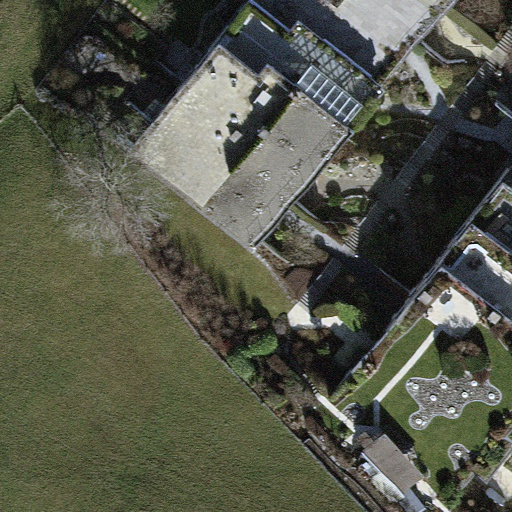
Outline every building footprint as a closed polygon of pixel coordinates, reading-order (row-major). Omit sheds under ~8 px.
[(354,126),(401,66),(316,0),(248,0),(227,28),(354,126)] [(316,0),(401,66),(448,6),(440,0),(316,0)] [(307,187),(354,126),(227,28),(180,88),(307,187)] [(260,247),(307,187),(180,88),(133,148),(260,247)] [(511,161),(485,197),(511,218),(511,161)] [(511,218),(485,197),(428,270),(511,334),(511,218)] [(511,429),(511,334),(428,270),(371,344),(501,444),(511,429)] [(447,511),(501,444),(371,344),(314,416),(436,511),(447,511)]
